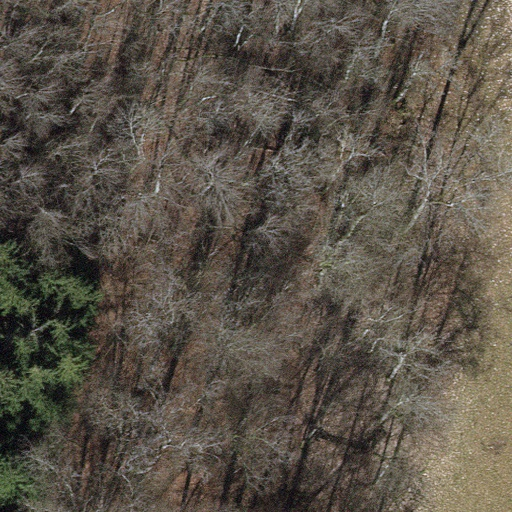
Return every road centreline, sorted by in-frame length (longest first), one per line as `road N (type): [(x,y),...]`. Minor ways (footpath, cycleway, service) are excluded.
road 1 (track): [(66,511),(113,329),(117,0)]
road 2 (track): [(491,511),(489,134),(459,0)]
